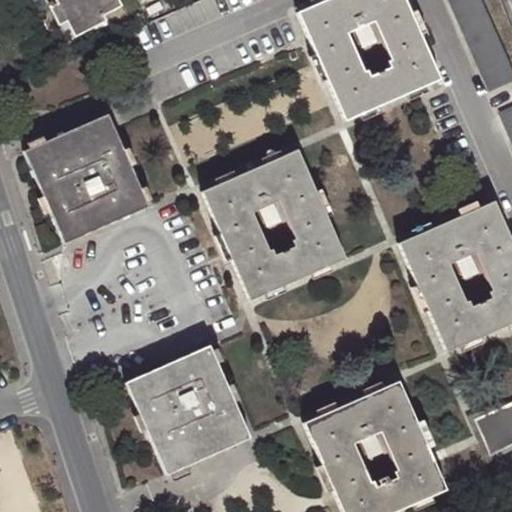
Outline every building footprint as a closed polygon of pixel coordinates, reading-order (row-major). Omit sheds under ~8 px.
[(55,0),(56,1),(46,5),(55,24),(65,19),(73,34),(105,19),(102,13),(118,5),(115,0),(55,0)] [(401,0),(320,0),(293,12),(341,121),(436,79),(401,0)] [(511,70),(480,0),(446,0),(486,91),(511,80),(511,70)] [(64,40),(73,34),(65,19),(55,24),(64,40)] [(511,105),(496,113),(511,148),(511,105)] [(105,114),(22,151),(62,242),(145,206),(105,114)] [(295,150),(199,191),(246,299),(342,257),(295,150)] [(511,252),(490,202),(396,244),(443,351),(511,321),(511,252)] [(206,346),(123,382),(163,473),(246,437),(206,346)] [(396,380),(300,422),(339,511),(390,511),(444,488),(396,380)] [(511,401),(472,418),(488,454),(511,443),(511,401)]
